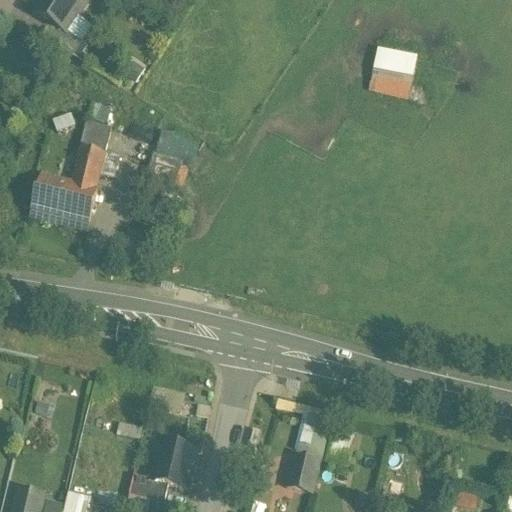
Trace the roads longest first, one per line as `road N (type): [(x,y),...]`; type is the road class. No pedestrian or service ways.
road 1 (secondary): [(245,346),(511,406)]
road 2 (secondary): [(0,291),(245,346)]
road 3 (residential): [(245,346),(204,511)]
